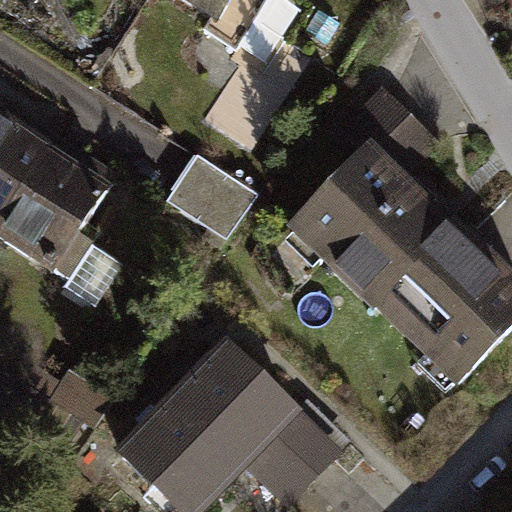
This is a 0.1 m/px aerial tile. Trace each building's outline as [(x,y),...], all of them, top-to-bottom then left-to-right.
[(189,0),(213,15),(222,0),(189,0)] [(237,0),(226,32),(284,54),(304,0),(237,0)] [(460,159),(398,98),(355,143),(376,163),(300,243),(466,402),(511,353),(511,272),(428,192),(460,159)] [(0,233),(60,140),(0,102),(0,233)] [(80,233),(116,176),(60,140),(0,233),(0,236),(63,277),(56,287),(89,308),(121,258),(80,233)] [(199,158),(169,204),(234,247),(264,201),(199,158)] [(340,457),(229,350),(194,386),(185,377),(167,395),(176,404),(123,458),(178,511),(201,511),(257,456),(300,498),(340,457)]
